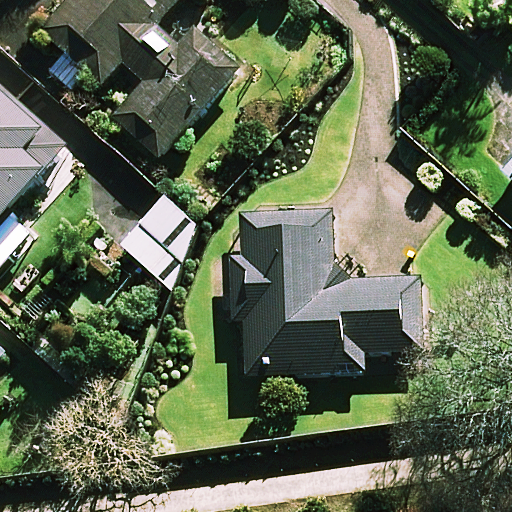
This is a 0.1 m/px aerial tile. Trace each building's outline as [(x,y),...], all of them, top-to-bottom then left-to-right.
[(55,78),(75,96),(91,78),(109,93),(112,89),(128,71),(150,91),(119,127),(166,168),(249,74),(194,25),(174,49),(160,37),(192,0),(82,0),(47,39),(71,60),(55,78)] [(0,87),(0,283),(36,243),(21,230),(58,189),(36,169),(61,141),(48,130),(0,87)] [(192,226),(169,205),(126,253),(163,286),(181,266),(167,253),(192,226)] [(340,290),(338,220),(247,222),(248,266),(237,266),(239,327),(250,327),(251,384),(371,381),(371,362),(429,360),(427,287),(340,290)] [(0,376),(13,361),(0,348),(0,376)]
